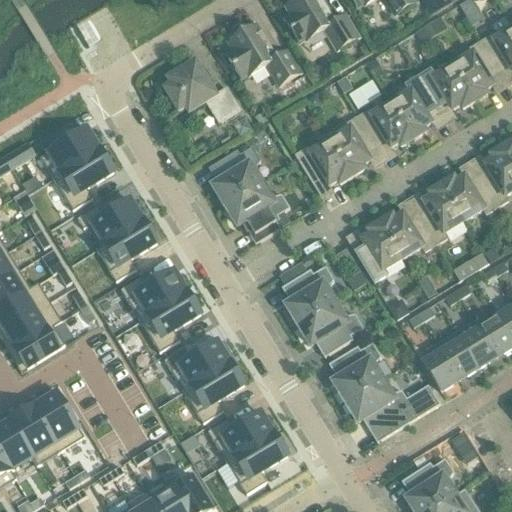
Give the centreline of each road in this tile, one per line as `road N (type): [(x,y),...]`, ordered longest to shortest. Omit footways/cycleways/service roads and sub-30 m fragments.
road 1 (residential): [(224,292),(113,96),(130,72),(245,0)]
road 2 (residential): [(224,292),(511,115)]
road 3 (residential): [(346,483),(224,292)]
road 4 (residential): [(139,451),(83,358),(16,400)]
